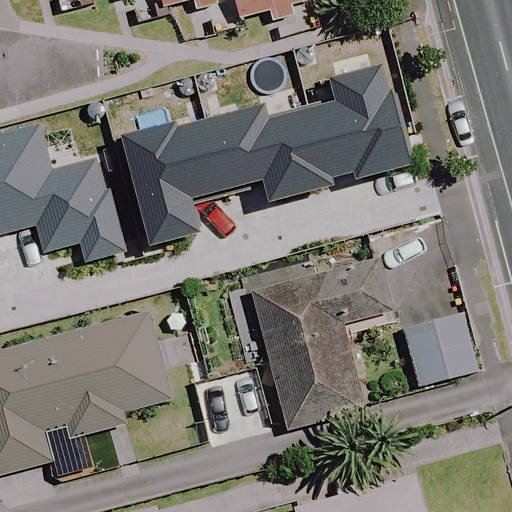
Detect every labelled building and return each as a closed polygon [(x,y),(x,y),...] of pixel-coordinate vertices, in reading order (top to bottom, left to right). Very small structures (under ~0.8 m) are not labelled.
[(158,0),(161,13),(187,7),(190,17),(214,11),(212,1),(215,0),(158,0)] [(229,0),(236,24),(261,18),(263,28),(288,22),(286,12),(308,7),(305,0),(229,0)] [(84,204),(74,162),(0,180),(20,259),(0,263),(0,281),(7,308),(212,258),(192,177),(84,204)] [(292,285),(289,268),(215,285),(234,369),(263,363),(279,434),(356,417),(339,341),(379,332),(365,268),(292,285)] [(472,375),(456,315),(397,331),(414,391),(472,375)] [(61,429),(65,442),(122,427),(120,418),(167,405),(143,316),(0,355),(0,476),(48,464),(40,435),(61,429)] [(422,511),(415,480),(289,511),(422,511)]
